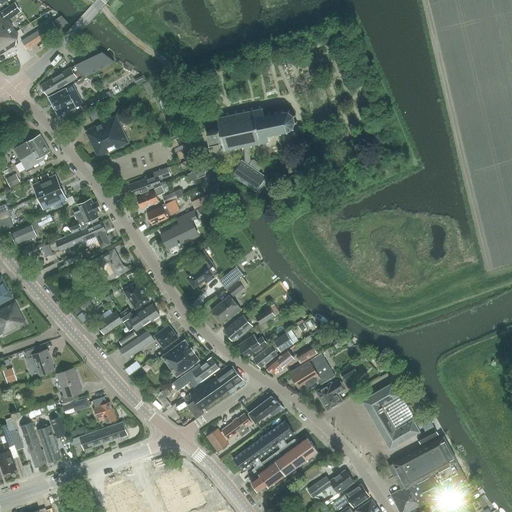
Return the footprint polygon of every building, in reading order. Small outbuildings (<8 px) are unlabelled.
[(0,54),(16,44),(17,33),(8,19),(20,11),(15,3),(8,7),(0,12),(0,54)] [(28,49),(49,35),(58,29),(53,21),(22,41),(28,49)] [(334,37),(333,40),(341,44),(345,37),(337,32),(334,37)] [(83,78),(94,72),(115,62),(102,52),(75,65),(71,68),(42,85),(41,88),(44,93),(46,93),(48,96),(77,78),(78,80),(83,78)] [(59,116),(83,104),(76,90),(73,84),(66,87),(48,96),(59,116)] [(105,92),(88,101),(92,108),(108,99),(105,92)] [(207,126),(205,127),(205,131),(208,141),(209,144),(209,147),(212,146),(211,144),(219,142),(219,144),(220,146),(222,146),(223,150),(220,150),(221,152),(223,152),(223,153),(225,152),(226,154),(228,154),(227,152),(233,151),(234,153),(236,152),(235,150),(241,149),(242,151),(244,151),(244,150),(250,149),(251,149),(252,149),(252,147),(258,146),(259,148),(260,147),(260,145),(266,144),(267,146),(269,146),(268,144),(270,143),(268,135),(272,134),(273,137),(276,136),(275,134),(279,133),(280,135),(282,134),(282,132),(285,132),(286,133),(288,133),(288,131),(291,129),(293,131),(295,129),(293,126),(294,124),(297,124),(297,121),(295,121),(294,117),(296,116),(295,113),(292,115),(290,113),(290,110),(287,109),(287,112),(283,112),(283,109),(280,110),(280,112),(277,113),(277,111),(274,111),(274,113),(271,114),(270,112),(268,113),(267,113),(268,115),(263,116),(261,108),(260,109),(259,107),(257,107),(258,109),(252,110),(251,108),(249,109),(250,111),(243,112),(243,110),(241,111),(242,113),(235,114),(235,112),(233,112),(234,114),(227,116),(227,114),(225,114),(225,116),(219,118),(219,115),(217,116),(217,117),(217,118),(216,118),(216,119),(214,119),(214,121),(216,121),(217,125),(215,125),(216,127),(216,129),(208,131),(207,126)] [(98,157),(128,142),(115,117),(86,131),(98,157)] [(21,146),(15,150),(20,158),(26,154),(41,145),(45,143),(40,135),(21,146)] [(27,155),(20,159),(26,170),(44,160),(46,154),(50,151),(46,145),(42,147),(41,145),(26,154),(27,155)] [(260,164),(254,160),(250,160),(250,149),(244,150),(245,161),(244,162),(241,160),(232,175),(256,192),(257,191),(258,192),(264,191),(269,184),(268,178),(259,171),(261,168),(260,164)] [(155,175),(131,184),(135,195),(149,190),(163,184),(164,182),(162,179),(171,176),(170,173),(168,167),(167,167),(154,173),(155,175)] [(195,171),(187,174),(191,181),(198,178),(195,171)] [(43,181),(33,185),(38,197),(61,187),(56,175),(50,178),(48,174),(41,177),(43,181)] [(13,175),(6,178),(10,186),(17,183),(13,175)] [(142,209),(160,201),(157,195),(165,191),(162,186),(137,197),(142,209)] [(61,187),(38,197),(44,209),(53,205),(55,209),(62,206),(60,201),(66,199),(61,187)] [(165,203),(183,195),(181,190),(162,197),(165,203)] [(195,208),(207,202),(204,196),(191,202),(195,208)] [(81,230),(99,222),(97,217),(99,216),(97,211),(100,210),(96,202),(93,203),(91,199),(79,205),(81,210),(74,213),(77,220),(68,224),(72,232),(80,228),(81,230)] [(171,215),(180,210),(175,199),(166,204),(147,212),(150,218),(149,220),(150,223),(152,223),(153,224),(168,218),(167,216),(170,214),(171,215)] [(207,203),(198,209),(201,214),(211,208),(207,203)] [(0,213),(8,210),(6,204),(0,206),(0,213)] [(8,210),(0,213),(0,227),(2,231),(13,226),(9,217),(11,216),(8,210)] [(181,244),(199,235),(192,221),(199,218),(195,211),(178,219),(181,225),(162,234),(168,248),(180,242),(181,244)] [(16,243),(36,235),(34,231),(40,228),(36,220),(11,231),(16,243)] [(80,230),(84,240),(95,236),(101,248),(111,244),(101,221),(99,222),(81,230),(80,230)] [(61,251),(84,240),(80,230),(56,241),(57,242),(52,244),(51,243),(45,245),(50,256),(56,253),(56,252),(60,250),(61,251)] [(33,244),(23,248),(26,254),(36,249),(33,244)] [(227,245),(215,254),(221,262),(233,254),(227,245)] [(206,283),(214,277),(211,274),(216,271),(202,251),(194,257),(200,265),(189,273),(191,275),(188,277),(195,286),(204,279),(206,283)] [(113,257),(110,252),(95,260),(102,272),(107,270),(111,277),(124,270),(117,256),(113,257)] [(62,270),(81,261),(78,255),(65,261),(67,263),(60,267),(62,270)] [(78,277),(85,274),(84,272),(94,266),(91,260),(74,269),(78,277)] [(237,266),(219,280),(227,290),(244,275),(237,266)] [(0,304),(13,298),(1,276),(0,276),(0,304)] [(136,309),(150,300),(138,281),(123,290),(136,309)] [(239,281),(229,290),(234,295),(244,287),(239,281)] [(103,290),(94,296),(97,300),(106,295),(103,290)] [(228,318),(241,308),(230,296),(211,311),(220,322),(227,317),(228,318)] [(15,302),(0,309),(0,329),(3,335),(26,323),(15,302)] [(137,330),(160,315),(152,304),(129,319),(137,330)] [(261,325),(275,316),(269,307),(255,316),(261,325)] [(119,314),(124,322),(133,316),(128,308),(119,314)] [(124,322),(119,314),(117,311),(98,323),(105,334),(124,322)] [(225,330),(234,341),(253,326),(243,314),(225,330)] [(303,323),(299,326),(302,331),(306,328),(307,327),(304,323),(303,324),(303,323)] [(137,335),(122,345),(119,347),(126,359),(156,338),(164,348),(179,338),(169,325),(153,337),(147,328),(137,335)] [(122,345),(137,335),(134,330),(118,339),(122,345)] [(272,332),(268,335),(272,341),(278,337),(274,333),(273,334),(272,332)] [(275,342),(254,358),(261,367),(278,354),(276,352),(279,349),(281,351),(293,343),(287,333),(274,341),(275,342)] [(258,340),(254,334),(239,345),(248,358),(267,345),(262,337),(258,340)] [(177,377),(200,360),(185,339),(162,356),(177,377)] [(39,347),(26,351),(29,359),(28,359),(34,376),(54,369),(48,351),(41,354),(39,347)] [(293,357),(287,350),(282,355),(281,354),(267,366),(275,376),(290,364),(288,361),(293,357)] [(298,366),(314,355),(310,350),(294,360),(298,366)] [(321,384),(335,375),(321,353),(290,372),(301,390),(318,379),(321,384)] [(157,357),(150,362),(154,368),(162,363),(157,357)] [(219,368),(212,357),(201,365),(200,363),(180,377),(183,382),(195,374),(200,382),(219,368)] [(212,380),(222,395),(243,379),(233,366),(232,366),(229,364),(215,374),(217,377),(212,380)] [(344,379),(357,372),(353,364),(340,372),(344,379)] [(401,378),(407,375),(402,366),(396,370),(401,378)] [(11,369),(3,372),(7,384),(15,381),(11,369)] [(64,403),(75,399),(79,398),(77,391),(81,390),(74,370),(58,376),(65,395),(61,396),(64,403)] [(343,388),(338,379),(332,383),(331,382),(320,389),(323,395),(319,397),(328,410),(343,401),(337,392),(343,388)] [(201,410),(222,395),(212,380),(191,395),(201,410)] [(392,383),(362,401),(375,423),(390,449),(421,431),(426,428),(421,419),(416,423),(414,420),(400,394),(399,395),(392,383)] [(168,409),(172,406),(166,397),(171,393),(167,387),(157,395),(168,409)] [(107,403),(106,400),(105,396),(92,400),(95,407),(94,408),(97,418),(98,418),(99,421),(105,419),(107,423),(116,420),(110,402),(107,403)] [(272,416),(284,408),(280,404),(281,404),(271,396),(249,412),(250,414),(254,420),(256,422),(269,412),(272,416)] [(74,402),(63,406),(66,415),(77,411),(74,402)] [(229,439),(239,432),(241,436),(249,430),(246,426),(251,423),(247,416),(245,413),(223,430),(229,439)] [(59,415),(50,419),(57,438),(66,434),(59,415)] [(430,429),(420,434),(423,441),(442,430),(435,416),(426,420),(430,429)] [(285,421),(272,430),(281,442),(280,440),(283,438),(284,440),(294,433),(285,421)] [(35,467),(46,463),(32,422),(21,426),(35,467)] [(84,450),(127,435),(123,422),(80,437),(84,450)] [(1,426),(0,426),(0,432),(3,431),(8,446),(15,444),(10,431),(8,427),(8,425),(7,424),(6,424),(1,426)] [(49,462),(62,458),(51,426),(38,430),(49,462)] [(10,431),(15,444),(22,441),(18,428),(10,431)] [(217,451),(229,443),(218,428),(207,436),(217,451)] [(272,430),(259,439),(268,451),(277,445),(276,443),(279,441),(280,442),(281,442),(272,430)] [(437,501),(449,494),(469,484),(444,436),(389,465),(401,489),(391,494),(400,511),(408,511),(425,503),(426,506),(432,503),(433,503),(437,501)] [(291,449),(301,463),(318,451),(308,437),(291,449)] [(259,439),(247,449),(255,461),(256,460),(254,459),(258,456),(259,458),(268,451),(259,439)] [(255,461),(247,449),(233,458),(242,470),(252,463),(251,461),(254,459),(255,461)] [(285,475),(301,463),(291,449),(275,461),(285,475)] [(10,450),(9,450),(0,453),(0,463),(4,474),(17,469),(10,450)] [(260,476),(267,485),(269,487),(285,475),(275,461),(259,473),(260,476)] [(189,467),(156,480),(169,511),(182,511),(203,504),(189,467)] [(354,482),(345,470),(330,481),(327,476),(315,485),(320,492),(332,484),(338,493),(354,482)] [(258,491),(267,485),(260,476),(251,483),(258,491)] [(131,483),(112,490),(116,504),(135,497),(136,497),(131,483)] [(354,507),(370,496),(361,484),(334,503),(338,509),(350,501),(354,507)] [(437,501),(433,503),(434,507),(435,507),(437,511),(449,505),(447,500),(451,498),(449,494),(437,501)] [(135,497),(116,504),(119,511),(137,511),(140,511),(135,497)] [(380,511),(372,500),(357,510),(357,511),(380,511)]
